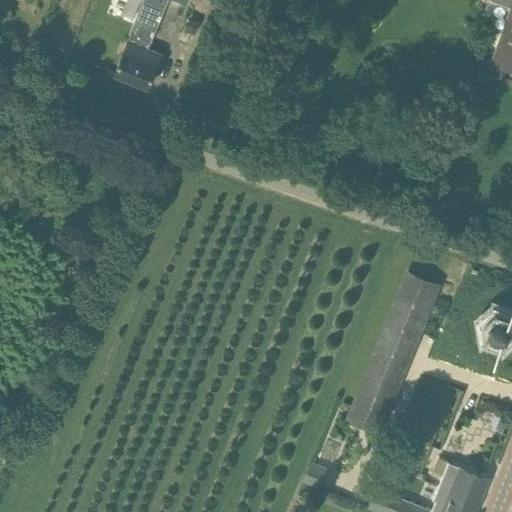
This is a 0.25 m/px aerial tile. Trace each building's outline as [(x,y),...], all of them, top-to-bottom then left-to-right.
[(145,0),(116,72),(130,78),(128,82),(137,86),(139,82),(149,86),(163,53),(149,48),(152,40),(150,40),(166,0),(182,0),(184,1),(184,0),(145,0)] [(511,0),(497,0),(511,5),(511,12),(506,30),(510,31),(500,59),(511,63),(511,0)] [(429,100),(410,93),(396,128),(446,147),(454,123),(424,113),(429,100)] [(380,430),(433,301),(441,282),(409,269),(348,418),(380,430)] [(505,343),(511,337),(511,309),(497,304),(482,317),(486,337),(505,343)] [(506,418),(495,414),(491,424),(502,428),(506,418)] [(490,475),(472,468),(461,463),(461,464),(439,456),(432,473),(443,477),(436,492),(477,508),(490,475)] [(327,467),(311,461),(304,479),(319,485),(327,467)] [(475,511),(477,508),(436,492),(434,498),(436,499),(432,509),(377,487),(369,505),(385,511),(475,511)]
